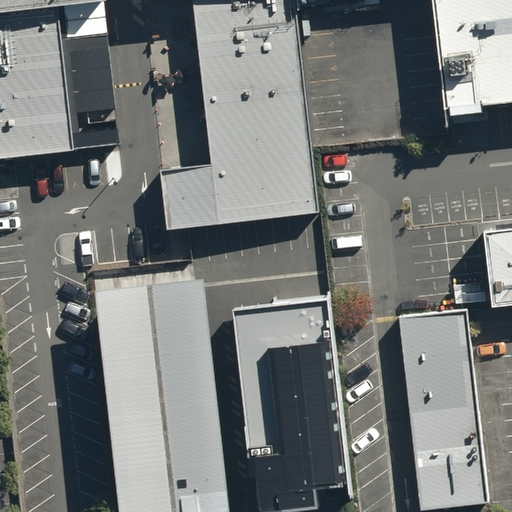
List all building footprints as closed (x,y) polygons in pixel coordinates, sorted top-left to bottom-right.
[(113,103),(101,0),(0,0),(0,158),(71,151),(67,108),(113,103)] [(295,0),(194,0),(213,159),(163,165),(170,225),(320,208),(295,0)] [(511,0),(431,0),(443,104),(511,96),(511,0)] [(320,220),(279,222),(282,259),(323,255),(320,220)] [(268,228),(230,232),(232,253),(270,249),(268,228)] [(125,511),(233,511),(206,270),(99,282),(125,511)] [(254,468),(261,468),(265,506),(322,500),(318,462),(348,458),(329,292),(235,302),(254,468)] [(400,314),(422,507),(489,500),(467,306),(400,314)]
